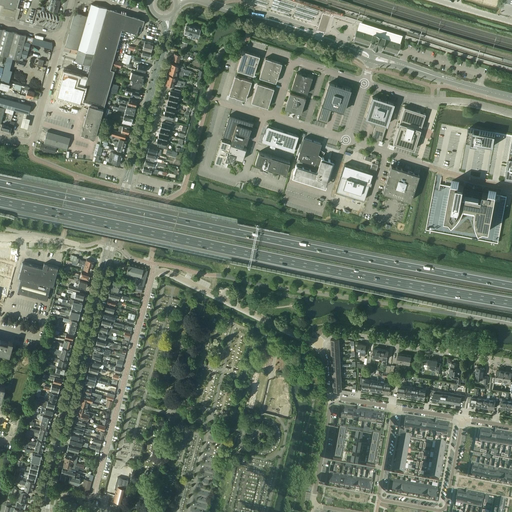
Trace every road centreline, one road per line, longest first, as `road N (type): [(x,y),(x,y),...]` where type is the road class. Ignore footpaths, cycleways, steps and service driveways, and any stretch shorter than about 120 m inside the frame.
road 1 (motorway): [(511,286),(0,183)]
road 2 (motorway): [(0,201),(511,303)]
road 3 (residential): [(394,407),(379,499),(437,510),(446,508),(462,418)]
road 4 (tertiary): [(43,511),(103,272)]
road 5 (residential): [(94,490),(152,272)]
road 6 (residential): [(511,362),(333,332),(318,343)]
road 7 (residential): [(318,343),(166,270),(152,272)]
road 8 (unclassified): [(384,153),(368,210),(328,198),(345,140)]
road 9 (unclassified): [(263,115),(221,102),(237,52),(248,46),(292,60)]
road 10 (tertiary): [(166,36),(128,175)]
road 11 (unclassified): [(511,187),(384,153)]
